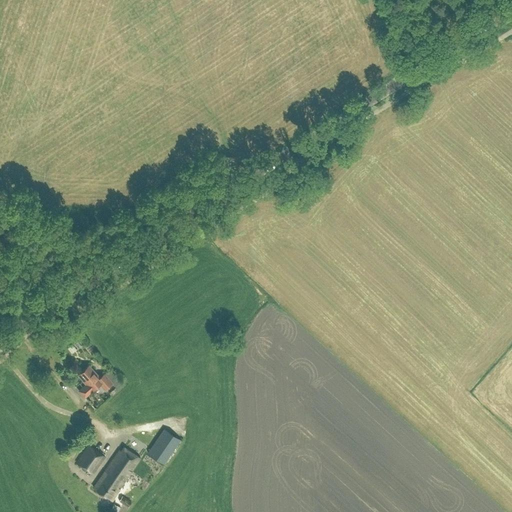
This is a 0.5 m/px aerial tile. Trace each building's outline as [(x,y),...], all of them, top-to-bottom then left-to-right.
[(105,389),(112,383),(117,389),(122,384),(110,370),(105,374),(105,373),(100,377),(89,364),(77,374),(91,391),(100,383),(105,389)] [(180,439),(164,427),(147,451),(163,463),(180,439)] [(219,435),(209,458),(221,463),(231,440),(219,435)] [(131,444),(139,451),(143,447),(135,440),(131,444)] [(89,445),(76,462),(92,473),(104,456),(89,445)] [(119,450),(93,487),(112,500),(120,489),(119,488),(140,458),(124,447),(121,451),(119,450)] [(131,502),(122,495),(119,500),(128,507),(131,502)] [(117,511),(120,506),(111,502),(108,510),(112,511),(117,511)]
